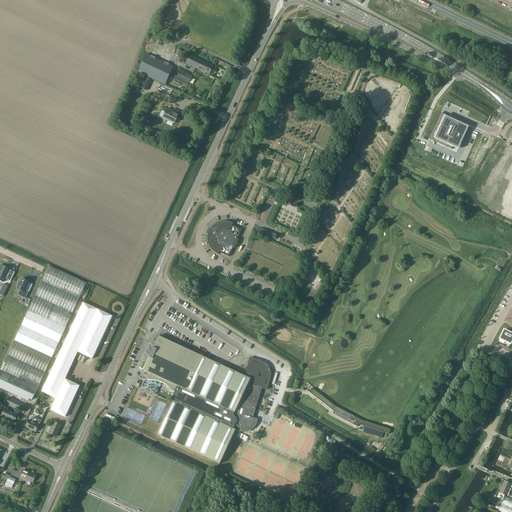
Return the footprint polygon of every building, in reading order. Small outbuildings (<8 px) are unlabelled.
[(165,85),(173,68),(173,67),(146,54),(138,73),(165,85)] [(186,64),(196,68),(200,70),(201,69),(206,71),(205,73),(209,74),(213,66),(189,55),(186,64)] [(188,85),(192,76),(180,70),(176,80),(188,85)] [(179,112),(173,109),(172,112),(166,109),(162,118),(174,124),(179,112)] [(440,114),(430,136),(451,146),(450,149),(452,149),(453,147),(458,149),(469,127),(464,124),(463,124),(458,122),(458,121),(452,119),(451,118),(450,118),(440,114)] [(212,227),(211,229),(212,230),(212,231),(211,232),(211,233),(210,234),(210,235),(208,234),(208,236),(208,238),(208,240),(208,242),(208,244),(209,245),(210,247),(211,249),(212,250),(213,252),(215,253),(216,254),(218,255),(219,252),(228,257),(233,247),(234,249),(234,248),(235,247),(236,246),(237,244),(237,243),(238,241),(238,240),(238,239),(237,239),(241,230),(232,225),(233,223),(231,222),(229,222),(227,221),(226,221),(224,221),(222,222),(220,222),(218,223),(216,224),(215,225),(213,226),(212,227)] [(273,234),(270,232),(264,229),(263,230),(263,229),(262,229),(261,228),(260,228),(259,229),(258,229),(257,229),(256,230),(256,231),(256,232),(258,233),(270,239),(272,235),(273,234)] [(0,280),(1,281),(2,281),(2,282),(4,278),(7,271),(9,268),(8,268),(1,265),(0,266),(0,280)] [(0,387),(31,402),(86,283),(49,266),(0,371),(0,387)] [(7,271),(4,278),(11,281),(13,276),(11,275),(12,273),(7,271)] [(19,285),(17,289),(24,292),(22,297),(25,299),(28,292),(25,291),(29,282),(22,279),(20,282),(19,282),(18,285),(19,285)] [(79,388),(78,385),(65,379),(77,352),(92,359),(112,316),(82,302),(41,392),(56,398),(50,410),(65,417),(79,388)] [(505,330),(500,339),(506,341),(510,332),(505,330)] [(245,376),(237,373),(159,336),(152,351),(149,350),(147,354),(150,355),(140,376),(150,380),(152,380),(154,380),(157,381),(159,381),(161,382),(163,383),(165,384),(167,386),(169,387),(170,389),(172,391),(175,392),(170,401),(172,402),(157,435),(219,464),(232,438),(234,439),(240,432),(243,432),(247,432),(250,431),(253,429),(255,426),(256,423),(257,421),(252,419),(259,398),(253,396),(254,395),(251,394),(254,386),(252,385),(253,382),(252,382),(252,381),(252,380),(252,379),(251,377),(250,377),(249,376),(249,375),(250,374),(248,373),(245,376)] [(246,371),(248,373),(250,374),(249,375),(249,376),(250,377),(251,377),(252,379),(252,380),(252,381),(252,382),(253,382),(252,385),(254,386),(251,394),(254,395),(253,396),(259,398),(262,388),(267,390),(270,379),(271,375),(270,372),(269,368),(268,369),(264,364),(264,363),(261,362),(250,358),(246,371)] [(357,426),(358,424),(388,434),(390,429),(362,421),(335,406),(312,389),(309,392),(334,412),(333,414),(357,426)] [(6,404),(23,412),(27,405),(9,397),(6,404)] [(1,416),(14,422),(17,415),(4,409),(1,416)] [(35,432),(39,425),(41,421),(33,418),(32,421),(28,420),(25,427),(35,432)] [(49,434),(56,437),(61,425),(54,422),(49,434)] [(364,426),(363,432),(382,438),(383,432),(364,426)] [(19,477),(32,483),(35,476),(22,470),(19,477)] [(504,481),(497,497),(499,498),(499,499),(500,499),(502,499),(504,495),(506,496),(511,484),(504,481)] [(511,511),(511,499),(504,496),(498,510),(503,511),(511,511)]
